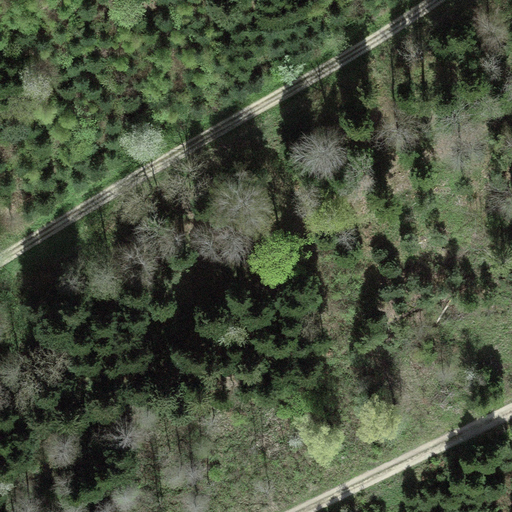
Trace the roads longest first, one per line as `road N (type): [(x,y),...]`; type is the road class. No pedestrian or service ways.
road 1 (track): [(421,0),(320,70),(0,256)]
road 2 (track): [(511,401),(283,511)]
